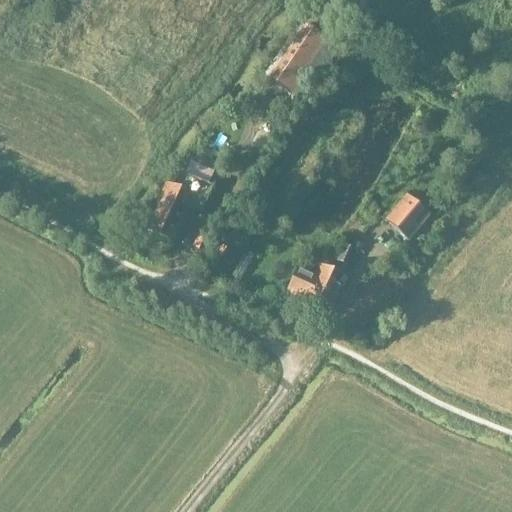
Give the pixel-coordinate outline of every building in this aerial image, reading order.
[(340,49),(304,25),(266,82),(289,98),(299,82),(312,91),(340,49)] [(341,80),(353,88),(364,70),(353,63),(341,80)] [(243,168),(256,176),(265,160),(253,153),(243,168)] [(165,186),(161,194),(153,210),(157,212),(147,232),(169,243),(180,220),(183,221),(190,207),(199,212),(209,189),(179,175),(172,189),(165,186)] [(272,184),(262,178),(261,177),(239,211),(251,218),(272,184)] [(232,199),(238,202),(248,185),(241,182),(232,199)] [(405,197),(383,223),(406,242),(428,216),(405,197)] [(231,253),(218,246),(208,266),(221,272),(231,253)] [(343,246),(335,262),(347,268),(355,252),(343,246)] [(346,280),(316,267),(300,260),(283,296),(327,315),(337,291),(340,293),(346,280)]
